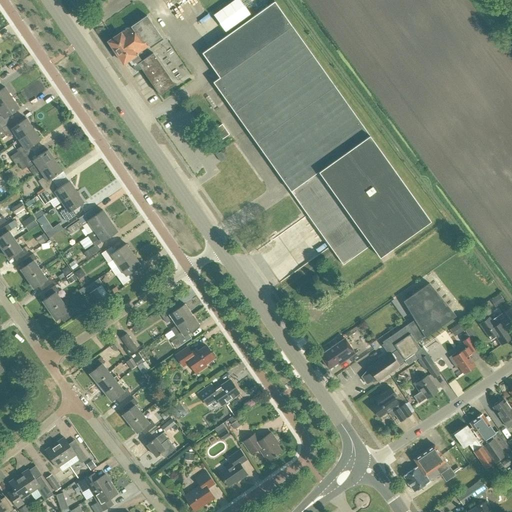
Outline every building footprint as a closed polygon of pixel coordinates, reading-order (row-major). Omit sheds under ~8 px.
[(239,0),(234,0),(213,15),(225,31),(250,14),(239,0)] [(274,2),(201,53),(218,77),(212,82),(233,112),(255,142),(290,192),(333,251),(342,264),(367,246),(376,259),(430,221),(369,136),(334,86),(312,56),(291,27),(274,2)] [(123,64),(132,57),(158,96),(173,85),(152,54),(145,58),(140,52),(148,47),(161,38),(146,16),(130,27),(130,28),(108,42),(123,64)] [(0,105),(11,97),(4,87),(0,89),(0,105)] [(0,128),(11,121),(7,116),(19,108),(11,97),(0,105),(0,114),(0,115),(0,114),(0,128)] [(13,133),(17,139),(33,129),(25,118),(14,126),(11,121),(0,128),(0,137),(5,134),(7,138),(13,133)] [(222,124),(212,131),(219,141),(229,134),(222,124)] [(17,163),(32,153),(29,148),(40,140),(33,129),(17,139),(22,146),(16,150),(17,152),(10,157),(15,164),(17,163)] [(35,157),(32,153),(17,163),(22,170),(27,166),(29,169),(33,175),(39,171),(54,160),(47,149),(35,157)] [(215,156),(220,162),(224,159),(220,152),(215,156)] [(44,190),(54,184),(50,179),(62,171),(54,160),(39,171),(43,177),(37,181),(44,190)] [(19,183),(15,178),(11,181),(15,186),(19,183)] [(56,196),(61,202),(76,191),(68,181),(57,188),(54,184),(44,190),(44,191),(37,195),(44,204),(56,196)] [(59,212),(65,221),(75,215),(72,210),(83,202),(76,191),(61,202),(65,208),(59,212)] [(45,214),(41,209),(34,214),(37,219),(45,214)] [(102,210),(87,220),(94,231),(110,221),(102,210)] [(37,224),(32,216),(25,221),(30,229),(37,224)] [(79,220),(67,229),(71,234),(83,226),(79,220)] [(94,245),(84,252),(87,258),(100,249),(97,245),(102,241),(102,242),(117,231),(110,221),(94,231),(87,235),(92,242),(94,245)] [(63,229),(59,223),(46,232),(50,238),(63,229)] [(0,245),(3,250),(16,241),(10,232),(12,230),(9,225),(0,230),(0,245)] [(77,241),(82,249),(89,244),(84,236),(77,241)] [(13,257),(17,261),(28,253),(25,248),(22,250),(16,241),(3,250),(9,259),(13,257)] [(114,259),(118,265),(133,255),(126,244),(115,252),(111,247),(102,254),(108,264),(114,259)] [(20,269),(27,279),(40,270),(34,261),(37,259),(33,254),(22,262),(24,266),(20,269)] [(117,276),(123,285),(133,278),(130,274),(141,266),(133,255),(118,265),(123,272),(117,276)] [(37,286),(41,290),(53,282),(49,277),(46,279),(40,270),(27,279),(34,288),(37,286)] [(65,276),(66,278),(69,284),(76,279),(71,272),(65,276)] [(407,365),(418,358),(418,359),(427,353),(422,346),(420,348),(417,343),(456,316),(429,283),(403,301),(414,320),(382,342),(383,344),(382,345),(388,354),(367,368),(362,377),(367,384),(377,382),(400,366),(399,365),(404,362),(402,361),(404,360),(407,365)] [(43,301),(49,311),(62,302),(56,293),(59,291),(55,286),(44,294),(47,298),(43,301)] [(96,289),(90,294),(96,303),(103,299),(96,289)] [(490,300),(495,308),(504,301),(499,294),(490,300)] [(60,318),(64,322),(75,314),(71,309),(68,311),(62,302),(49,311),(56,320),(60,318)] [(74,308),(77,313),(84,308),(81,303),(74,308)] [(176,325),(177,326),(192,316),(184,305),(173,313),(169,308),(160,314),(166,324),(172,320),(176,325)] [(511,338),(504,326),(511,320),(511,318),(506,310),(491,321),(488,318),(479,325),(490,341),(495,338),(500,345),(511,338)] [(199,326),(192,316),(177,326),(176,325),(170,330),(175,336),(174,336),(177,339),(171,342),(176,349),(181,345),(191,339),(187,334),(199,326)] [(127,334),(121,338),(132,353),(137,349),(127,334)] [(462,343),(466,348),(469,353),(476,349),(468,338),(462,343)] [(337,365),(338,366),(354,355),(344,339),(319,357),(328,371),(337,365)] [(103,359),(117,351),(113,344),(99,352),(103,359)] [(176,356),(183,367),(188,363),(196,374),(207,366),(205,365),(215,358),(206,346),(193,355),(188,347),(176,356)] [(457,367),(463,375),(475,366),(464,350),(457,355),(456,353),(448,359),(455,369),(457,367)] [(144,360),(139,352),(132,356),(137,364),(144,360)] [(433,377),(439,374),(432,364),(433,363),(427,354),(417,360),(424,369),(426,368),(433,377)] [(89,374),(95,382),(107,372),(101,365),(104,362),(101,357),(90,366),(92,371),(89,374)] [(126,362),(132,370),(137,367),(131,359),(126,362)] [(142,362),(137,366),(143,374),(148,371),(142,362)] [(95,382),(105,394),(117,384),(116,383),(119,381),(115,376),(112,379),(107,372),(95,382)] [(427,376),(420,380),(419,379),(412,383),(418,393),(420,391),(425,399),(437,391),(427,376)] [(215,390),(211,384),(198,393),(207,405),(217,398),(222,405),(239,393),(230,380),(215,390)] [(115,399),(119,403),(130,394),(125,389),(123,391),(117,384),(105,394),(111,402),(115,399)] [(389,387),(373,397),(376,402),(371,406),(377,416),(389,407),(390,409),(398,404),(393,397),(395,396),(389,387)] [(122,415),(129,424),(141,415),(135,406),(137,404),(133,399),(122,408),(125,412),(122,415)] [(497,403),(494,405),(493,407),(492,408),(503,423),(509,420),(511,423),(511,421),(511,411),(503,400),(498,403),(497,403)] [(185,411),(179,402),(169,408),(175,418),(185,411)] [(404,404),(392,412),(399,421),(411,414),(404,404)] [(480,444),(493,464),(505,456),(511,452),(504,442),(506,441),(501,434),(496,437),(494,434),(481,414),(479,414),(476,416),(476,418),(469,424),(475,432),(475,434),(476,436),(478,436),(482,442),(480,444)] [(140,430),(145,434),(155,426),(151,421),(148,423),(141,415),(129,424),(136,433),(140,430)] [(160,427),(165,433),(175,425),(171,419),(160,427)] [(240,427),(235,421),(230,425),(234,430),(238,427),(238,428),(240,427)] [(462,448),(467,445),(484,469),(492,464),(466,425),(452,434),(462,448)] [(215,434),(221,442),(229,436),(223,428),(215,434)] [(163,433),(156,438),(155,438),(146,445),(156,457),(161,453),(164,458),(176,449),(168,439),(167,439),(163,433)] [(243,442),(251,454),(259,449),(267,461),(281,451),(274,441),(276,440),(271,433),(259,441),(254,434),(243,442)] [(55,444),(67,461),(76,455),(81,463),(88,459),(79,446),(73,450),(65,437),(55,444)] [(45,451),(57,468),(67,461),(55,444),(45,451)] [(403,476),(414,492),(428,482),(424,476),(436,468),(440,473),(445,482),(454,477),(448,467),(445,462),(433,445),(412,459),(417,466),(403,476)] [(246,460),(240,450),(229,458),(233,464),(219,473),(228,487),(241,478),(242,479),(247,475),(240,464),(246,460)] [(184,461),(193,462),(193,454),(185,453),(184,461)] [(501,462),(505,467),(510,463),(507,458),(501,462)] [(91,459),(85,463),(90,469),(95,465),(91,459)] [(37,489),(45,500),(53,495),(40,476),(35,479),(28,469),(18,476),(30,493),(37,489)] [(200,485),(184,496),(194,511),(214,498),(208,488),(214,484),(205,471),(195,478),(200,485)] [(90,489),(94,495),(112,484),(106,474),(98,479),(94,474),(77,484),(83,493),(90,489)] [(61,489),(51,475),(45,479),(55,493),(61,489)] [(21,500),(30,493),(18,476),(9,483),(21,500)] [(455,496),(463,507),(487,490),(479,479),(455,496)] [(94,495),(98,502),(92,507),(95,511),(102,511),(114,505),(110,499),(118,494),(112,484),(94,495)] [(63,493),(56,495),(59,503),(66,501),(63,493)] [(0,511),(1,511),(4,511),(9,511),(13,510),(4,497),(0,499),(0,511)] [(491,511),(486,500),(473,506),(473,507),(465,511),(491,511)]
